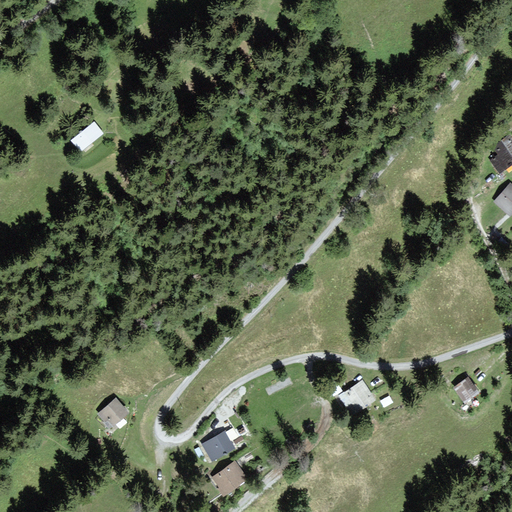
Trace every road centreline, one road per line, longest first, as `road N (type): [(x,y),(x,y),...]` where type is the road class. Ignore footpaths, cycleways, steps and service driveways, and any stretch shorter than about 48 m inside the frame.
road 1 (unclassified): [(511,330),(404,369),(307,356),(231,386),(180,439),(158,434),(157,423),(191,373),(372,179),(511,7)]
road 2 (track): [(307,356),(325,402),(322,430),(239,511)]
road 3 (track): [(511,294),(470,205),(471,182)]
